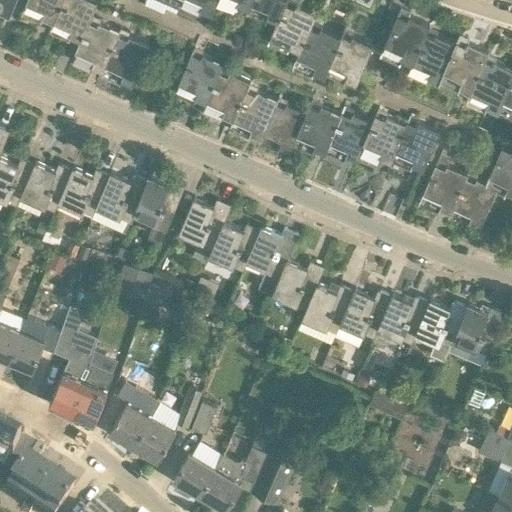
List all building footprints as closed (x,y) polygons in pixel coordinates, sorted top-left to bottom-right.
[(0,0),(0,9),(10,14),(16,0),(0,0)] [(54,19),(62,0),(27,0),(22,12),(43,21),(46,16),(54,19)] [(82,38),(92,15),(98,2),(93,0),(62,0),(54,19),(50,29),(70,38),(72,34),(82,38)] [(161,0),(198,15),(200,10),(210,14),(216,0),(161,0)] [(279,17),(287,0),(252,0),(250,4),(248,10),(268,19),(270,13),(279,17)] [(302,47),(313,22),(317,11),(297,2),(297,0),(287,0),(279,17),(269,39),(291,48),(293,43),(302,47)] [(414,59),(428,29),(430,24),(410,15),(411,11),(401,7),(381,52),(400,61),(403,54),(414,59)] [(104,67),(119,31),(99,22),(101,18),(92,15),(82,38),(71,60),(92,69),(94,63),(104,67)] [(326,72),(345,30),(344,29),(341,35),(313,22),(302,47),(294,63),(314,73),(316,68),(326,72)] [(440,78),(456,42),(428,29),(414,59),(409,70),(429,79),(431,74),(440,78)] [(345,30),(326,72),(344,80),(347,75),(357,80),(374,43),(345,30)] [(119,31),(104,67),(101,73),(121,81),(124,76),(134,80),(150,44),(119,31)] [(481,67),(487,55),(488,52),(489,50),(468,41),(470,37),(460,33),(456,42),(440,78),(459,87),(461,82),(471,86),(472,86),(481,67)] [(207,99),(223,64),(223,63),(194,49),(175,91),(195,100),(197,95),(207,99)] [(497,111),(511,74),(511,66),(487,55),(481,67),(472,86),(471,86),(466,97),(497,111)] [(234,117),(248,86),(250,81),(230,71),(231,68),(223,64),(207,99),(202,110),(222,119),(225,113),(234,117)] [(511,118),(511,74),(497,111),(511,118)] [(261,135),(279,100),(248,86),(234,117),(229,128),(250,137),(252,131),(261,135)] [(293,143),(307,113),(279,100),(261,135),(259,141),(279,150),(281,144),(290,148),(293,143)] [(324,150),(341,114),(312,101),(307,113),(293,143),(312,151),(315,146),(324,150)] [(360,152),(374,121),(352,111),(354,108),(345,104),(341,114),(324,150),(344,159),(347,153),(357,158),(360,152)] [(392,159),(408,123),(379,111),(374,121),(360,152),(379,160),(382,155),(392,159)] [(408,123),(392,159),(411,168),(414,163),(423,167),(439,131),(410,118),(408,123)] [(0,152),(10,130),(0,125),(0,152)] [(511,145),(504,142),(487,183),(497,187),(497,188),(506,192),(508,188),(511,189),(511,145)] [(0,155),(0,197),(17,205),(21,196),(36,160),(35,162),(21,156),(18,163),(0,155)] [(452,212),(468,174),(447,165),(449,161),(439,156),(428,181),(419,203),(439,211),(441,207),(450,211),(452,212)] [(54,210),(58,200),(72,167),(59,162),(56,168),(36,160),(21,196),(54,210)] [(96,206),(109,173),(96,167),(93,174),(73,165),(72,168),(72,167),(58,200),(92,215),(96,206)] [(130,221),(134,211),(149,176),(147,178),(134,172),(131,179),(111,170),(110,173),(109,173),(96,206),(130,221)] [(497,187),(487,183),(477,178),(478,174),(469,170),(468,174),(452,212),(450,211),(448,215),(468,224),(470,220),(481,224),(497,188),(497,187)] [(149,176),(134,211),(154,220),(149,232),(161,237),(166,225),(168,226),(186,184),(172,178),(169,185),(149,176)] [(213,245),(231,204),(217,198),(214,204),(194,196),(179,231),(213,245)] [(247,261),(262,225),(261,227),(247,221),(244,228),(225,220),(232,204),(231,204),(213,245),(208,256),(243,271),(247,261)] [(48,224),(41,220),(36,232),(43,235),(48,224)] [(280,276),(289,258),(299,233),(285,227),(282,233),(262,225),(247,261),(266,270),(259,287),(273,293),(280,276)] [(80,244),(70,240),(65,250),(75,255),(80,244)] [(91,248),(83,244),(78,255),(87,259),(91,248)] [(137,260),(140,251),(120,245),(117,253),(137,260)] [(66,257),(53,252),(48,267),(61,272),(66,257)] [(8,254),(0,275),(11,279),(19,257),(8,254)] [(306,309),(318,282),(325,266),(311,259),(308,266),(289,258),(280,276),(273,293),(272,294),(306,308),(306,309)] [(124,262),(116,288),(131,293),(139,266),(124,262)] [(11,279),(0,275),(0,307),(2,308),(2,307),(11,279)] [(199,282),(185,276),(181,285),(195,291),(199,282)] [(67,282),(61,295),(73,300),(78,286),(67,282)] [(337,331),(340,323),(355,287),(354,289),(340,283),(337,290),(318,282),(306,309),(306,308),(303,316),(337,331)] [(156,307),(162,288),(150,284),(144,303),(156,307)] [(378,328),(393,292),(392,292),(391,294),(378,289),(375,295),(355,287),(340,323),(364,333),(357,349),(366,353),(373,337),(374,338),(378,328)] [(412,343),(416,333),(431,298),(430,297),(429,300),(415,294),(413,301),(393,292),(378,328),(412,343)] [(454,338),(469,303),(468,303),(467,305),(453,299),(450,306),(431,298),(416,333),(435,341),(430,351),(445,357),(454,338)] [(60,332),(71,304),(59,300),(49,324),(27,315),(27,317),(10,359),(33,369),(46,339),(44,339),(49,328),(60,332)] [(469,303),(454,338),(487,352),(505,311),(491,305),(488,311),(469,303)] [(89,365),(94,346),(74,337),(87,309),(71,304),(60,332),(61,332),(54,349),(70,356),(50,401),(71,411),(92,367),(89,365)] [(27,317),(2,307),(2,308),(0,312),(0,355),(10,359),(27,317)] [(266,318),(250,311),(245,322),(262,329),(266,318)] [(213,315),(213,322),(216,325),(223,326),(223,315),(213,315)] [(296,339),(282,333),(278,343),(291,349),(296,339)] [(269,348),(257,335),(249,342),(261,355),(269,348)] [(92,367),(71,411),(94,421),(111,383),(115,376),(112,375),(120,357),(95,345),(95,346),(94,346),(89,365),(92,367)] [(341,374),(352,379),(355,373),(343,368),(341,374)] [(152,415),(159,403),(135,388),(141,378),(131,372),(121,388),(131,394),(109,430),(134,445),(152,415)] [(359,373),(356,380),(356,381),(367,386),(370,377),(359,373)] [(188,427),(202,391),(191,386),(177,423),(188,427)] [(402,418),(408,404),(374,390),(368,403),(402,418)] [(152,415),(134,445),(158,460),(176,429),(175,428),(181,408),(162,397),(159,403),(152,415)] [(206,434),(218,406),(203,400),(191,428),(206,434)] [(454,409),(442,404),(437,416),(448,421),(454,409)] [(263,418),(256,442),(271,447),(278,423),(263,418)] [(511,425),(508,435),(489,427),(484,440),(511,452),(511,425)] [(11,456),(19,438),(0,427),(0,468),(2,469),(10,455),(11,456)] [(458,440),(465,438),(467,432),(457,428),(452,438),(458,440)] [(511,464),(511,452),(484,440),(479,450),(511,464)] [(278,499),(298,454),(273,443),(253,488),(278,499)] [(252,445),(246,458),(242,457),(241,458),(236,458),(225,452),(201,492),(226,508),(240,484),(250,489),(267,452),(252,445)] [(201,492),(225,452),(224,452),(215,467),(189,452),(175,476),(201,492)] [(36,495),(49,475),(25,460),(5,490),(29,505),(36,495)] [(500,495),(511,500),(511,472),(500,494),(500,495)] [(36,495),(29,505),(40,511),(58,511),(73,491),(49,475),(36,495)] [(511,511),(511,500),(500,495),(500,494),(488,489),(477,511),(511,511)]
